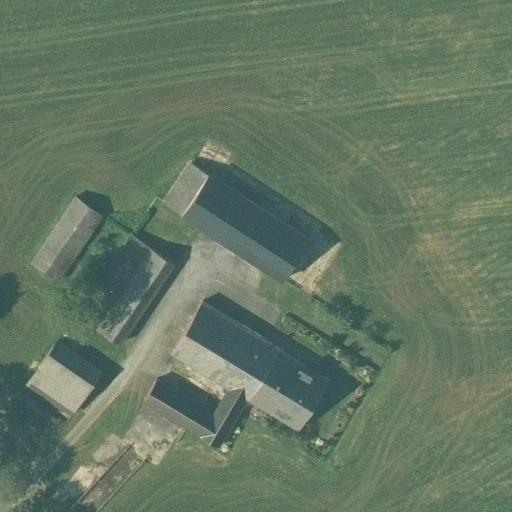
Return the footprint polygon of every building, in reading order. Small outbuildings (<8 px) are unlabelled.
[(309,240),(192,163),(165,203),(283,280),(309,240)] [(76,197),(32,264),(57,281),(102,215),(76,197)] [(133,236),(80,317),(120,344),(174,263),(133,236)] [(277,346),(203,301),(173,352),(231,387),(214,415),(156,381),(144,401),(201,434),(200,435),(217,445),(246,397),(277,346)] [(329,379),(282,351),(282,350),(277,346),(246,397),(299,429),(329,379)] [(101,372),(74,354),(55,382),(81,400),(101,372)] [(81,400),(55,382),(46,395),(72,414),(81,400)]
